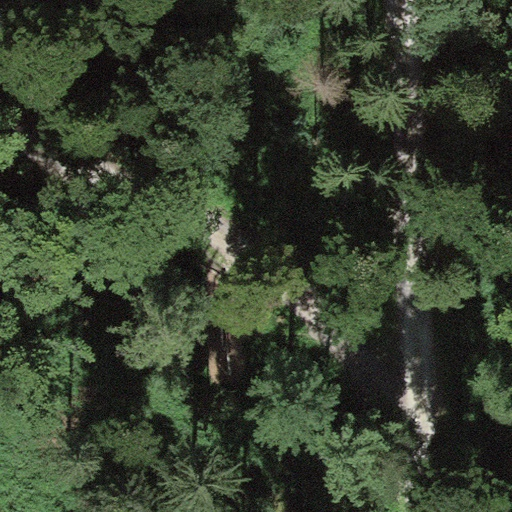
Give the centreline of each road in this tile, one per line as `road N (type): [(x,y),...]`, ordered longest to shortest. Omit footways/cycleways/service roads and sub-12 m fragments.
road 1 (track): [(416,377),(124,194),(0,142)]
road 2 (track): [(416,377),(399,0)]
road 3 (track): [(425,511),(416,377)]
